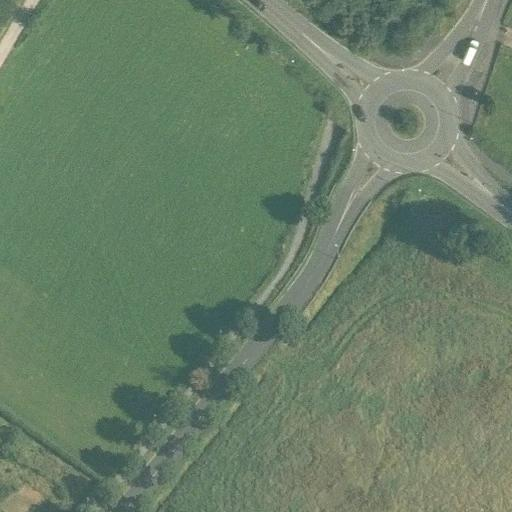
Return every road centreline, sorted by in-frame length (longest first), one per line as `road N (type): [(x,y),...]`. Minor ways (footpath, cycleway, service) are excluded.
road 1 (residential): [(127,511),(302,291),(387,150)]
road 2 (tertiary): [(267,0),(377,95)]
